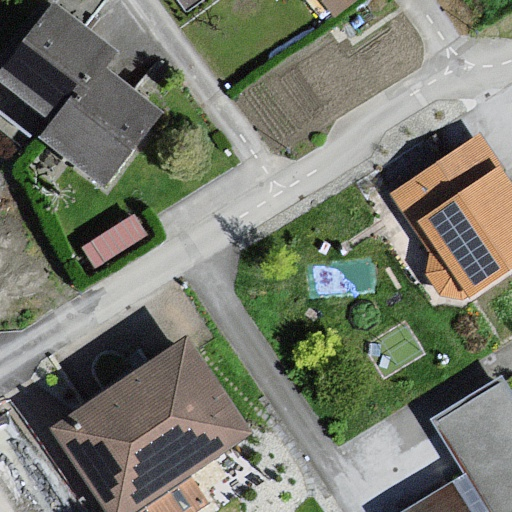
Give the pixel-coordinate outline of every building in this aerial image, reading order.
[(114,45),(56,0),(50,0),(0,64),(0,87),(50,126),(98,65),(114,45)] [(155,111),(98,65),(50,126),(43,136),(99,180),(155,111)] [(511,271),(511,213),(479,151),(388,209),(451,315),(511,271)] [(175,351),(44,443),(92,511),(191,511),(176,490),(235,446),(175,351)] [(511,511),(511,416),(497,389),(429,430),(475,511),(511,511)]
